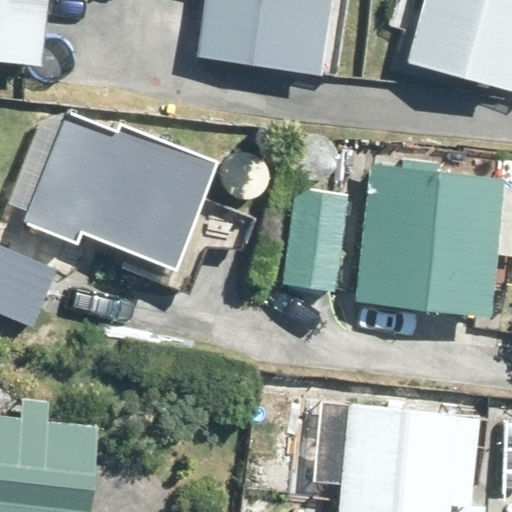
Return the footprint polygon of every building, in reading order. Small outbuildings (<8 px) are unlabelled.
[(0,0),(0,64),(40,69),(47,0),(0,0)] [(209,0),(201,63),(343,82),(353,0),(209,0)] [(511,0),(423,0),(407,60),(511,89),(511,0)] [(89,244),(187,284),(228,175),(125,132),(123,142),(74,121),(29,234),(84,256),(89,244)] [(511,184),(376,170),(360,308),(497,323),(503,262),(511,263),(511,189),(511,190),(511,185),(511,184)] [(297,192),(287,293),(342,300),(354,198),(297,192)] [(0,315),(39,331),(64,271),(0,245),(0,315)] [(319,492),(333,493),(332,509),(346,511),(345,511),(480,511),(476,511),(485,423),(354,407),(355,412),(326,410),(319,492)] [(0,511),(101,511),(110,441),(59,434),(62,417),(35,413),(33,432),(0,428),(0,511)] [(258,459),(252,511),(285,511),(291,462),(258,459)]
